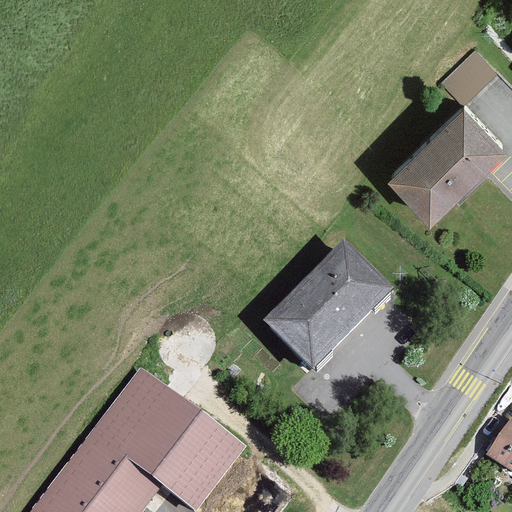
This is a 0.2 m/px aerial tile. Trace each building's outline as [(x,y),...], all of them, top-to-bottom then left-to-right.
[(454,81),(474,103),(504,76),(484,54),(454,81)] [(511,146),(470,107),(396,179),(438,218),(511,151),(511,146)] [(344,242),(267,323),(313,367),(391,286),(344,242)] [(141,369),(30,511),(144,511),(166,484),(202,511),(211,511),(258,452),(141,369)] [(511,441),(498,462),(511,471),(511,441)]
